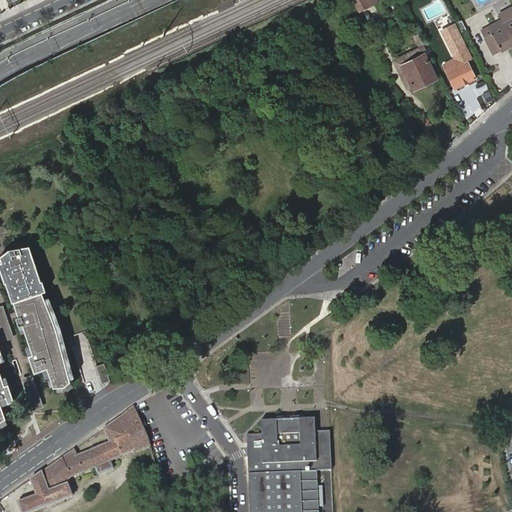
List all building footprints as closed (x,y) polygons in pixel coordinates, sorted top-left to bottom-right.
[(365,8),(361,0),(347,0),(355,14),(365,8)] [(511,9),(511,8),(499,14),(502,19),(482,31),(495,54),(501,51),(502,52),(511,46),(511,9)] [(455,60),(444,65),(455,88),(475,79),(467,62),(471,60),(454,26),(441,32),(455,60)] [(437,77),(425,55),(403,65),(415,88),(437,77)] [(30,246),(9,249),(0,256),(0,259),(1,262),(0,262),(0,270),(4,284),(5,283),(12,303),(13,302),(18,317),(16,317),(19,326),(22,325),(25,332),(30,347),(32,354),(28,355),(34,373),(47,369),(53,388),(64,387),(71,381),(70,379),(57,329),(45,299),(42,293),(46,291),(43,280),(41,281),(30,246)] [(49,297),(45,299),(57,329),(61,328),(49,297)] [(0,335),(11,331),(4,309),(0,310),(0,335)] [(61,328),(57,329),(70,379),(74,378),(61,328)] [(0,335),(0,336),(2,342),(14,338),(11,331),(0,335)] [(0,422),(6,419),(2,406),(0,400),(0,399),(7,397),(9,403),(15,401),(9,383),(5,385),(2,378),(0,370),(0,354),(2,354),(0,347),(0,422)] [(108,376),(104,364),(96,366),(100,378),(108,376)] [(108,376),(100,378),(102,384),(110,382),(108,376)] [(41,400),(34,378),(23,382),(30,404),(41,400)] [(7,397),(0,399),(0,400),(2,406),(9,403),(7,397)] [(30,404),(33,411),(43,407),(41,400),(30,404)] [(37,497),(17,504),(20,511),(30,511),(73,497),(68,485),(71,478),(95,467),(110,461),(134,451),(135,454),(152,447),(134,407),(120,419),(104,430),(109,441),(78,457),(74,448),(31,481),(37,497)] [(276,421),(260,422),(261,435),(250,435),(251,474),(253,511),(313,511),(312,472),(329,471),(327,432),(313,433),(313,419),(298,420),(298,419),(293,420),(290,420),(289,420),(286,420),(283,421),(283,420),(276,420),(276,421)] [(95,467),(98,475),(113,469),(110,461),(95,467)]
